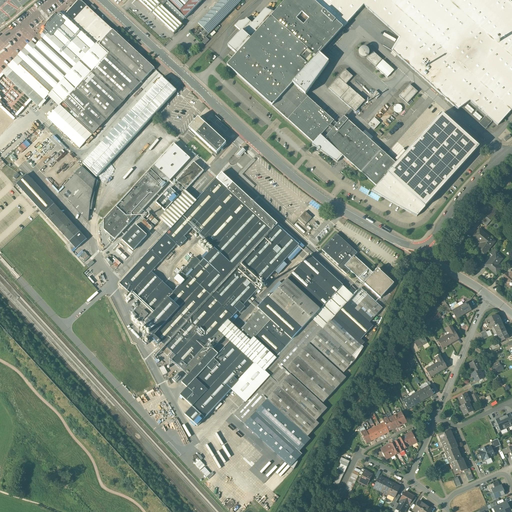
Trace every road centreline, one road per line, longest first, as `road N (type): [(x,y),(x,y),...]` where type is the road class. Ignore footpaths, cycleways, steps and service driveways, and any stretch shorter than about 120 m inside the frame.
road 1 (unclassified): [(426,245),(393,240),(321,197),(103,0)]
road 2 (residential): [(490,296),(434,417)]
road 3 (unclassified): [(511,149),(426,245)]
